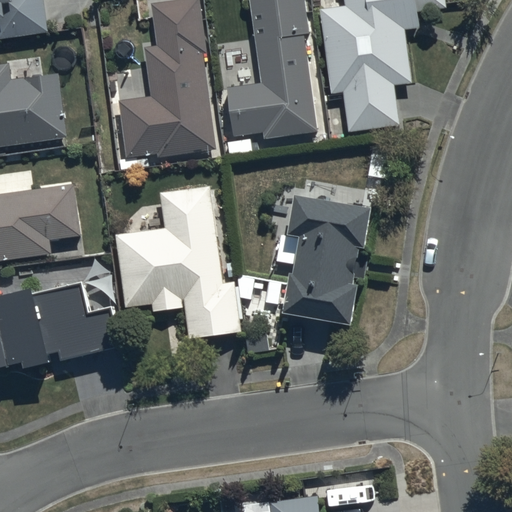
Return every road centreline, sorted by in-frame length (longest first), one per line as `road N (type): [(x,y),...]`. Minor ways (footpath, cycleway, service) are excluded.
road 1 (residential): [(0,497),(90,453),(136,441),(459,398)]
road 2 (residential): [(462,275),(511,136)]
road 3 (residential): [(459,398),(462,275)]
